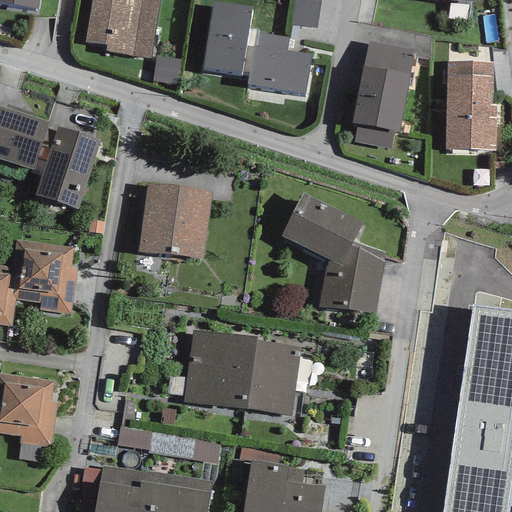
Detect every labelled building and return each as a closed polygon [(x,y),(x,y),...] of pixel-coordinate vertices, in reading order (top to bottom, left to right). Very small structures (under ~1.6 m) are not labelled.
[(40,0),(0,0),(0,3),(39,9),(40,0)] [(91,0),(85,42),(106,45),(105,53),(151,59),(159,0),(91,0)] [(320,0),(294,0),(291,25),(317,29),(320,0)] [(252,7),(213,1),(203,68),(249,74),(248,86),(305,94),(311,55),(287,51),(289,37),(258,32),(258,30),(249,29),(252,7)] [(415,51),(368,42),(352,124),(357,125),(354,141),(391,149),(394,131),(399,132),(415,51)] [(181,60),(156,57),(152,82),(177,85),(181,60)] [(492,63),(447,62),(445,149),(495,150),(495,105),(491,105),(492,63)] [(49,122),(0,106),(0,160),(33,171),(49,122)] [(101,140),(57,126),(34,196),(78,210),(101,140)] [(211,191),(146,183),(137,252),(202,260),(211,191)] [(361,222),(301,194),(281,237),(327,258),(319,307),(374,314),(385,252),(353,243),(361,222)] [(72,248),(15,241),(12,267),(18,268),(14,298),(14,299),(39,302),(38,311),(71,315),(76,269),(70,268),(72,248)] [(18,268),(12,267),(0,265),(0,325),(11,327),(14,298),(18,268)] [(511,511),(511,315),(473,310),(444,511),(511,511)] [(256,338),(192,330),(183,402),(246,411),(256,341),(256,338)] [(301,347),(256,341),(246,411),(291,417),(301,347)] [(53,381),(0,374),(0,433),(20,436),(19,444),(52,448),(57,402),(50,401),(53,381)] [(220,443),(119,427),(116,445),(148,450),(147,453),(217,464),(220,443)] [(251,460),(277,464),(279,452),(241,446),(239,460),(250,462),(251,460)] [(277,464),(251,460),(250,462),(242,511),(320,511),(324,486),(301,483),(303,470),(288,468),(288,466),(277,464)] [(206,511),(211,484),(102,466),(101,470),(98,491),(94,511),(206,511)] [(98,491),(101,470),(83,468),(81,489),(98,491)]
